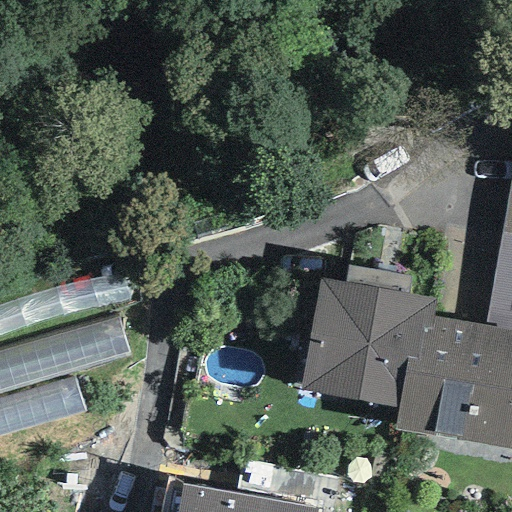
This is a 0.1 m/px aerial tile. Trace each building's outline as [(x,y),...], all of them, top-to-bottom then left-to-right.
[(429,329),(431,316),(434,300),(318,280),(299,391),(397,408),(406,357),(416,359),(422,328),(429,329)] [(138,291),(0,331),(0,362),(147,319),(138,291)] [(511,447),(511,330),(431,316),(429,329),(422,328),(416,359),(406,357),(397,408),(393,430),(454,438),(453,441),(511,450),(511,447)] [(138,338),(0,376),(0,411),(147,370),(138,338)] [(96,390),(0,420),(0,457),(107,424),(96,390)] [(316,511),(182,485),(176,511),(316,511)]
